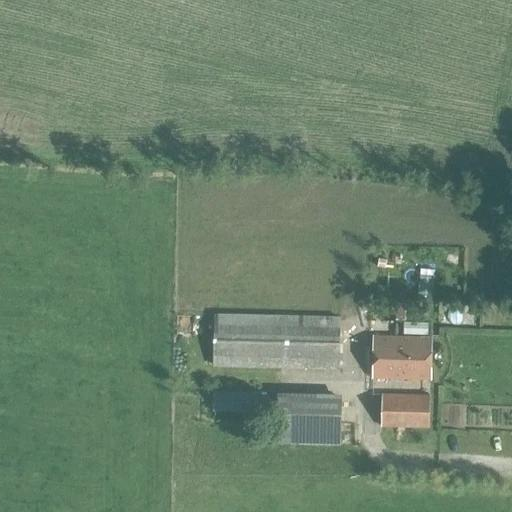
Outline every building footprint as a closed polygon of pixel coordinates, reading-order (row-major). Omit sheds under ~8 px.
[(340,370),(341,317),(215,313),(213,367),(340,370)] [(373,378),(430,379),(431,337),(374,336),(373,378)] [(221,393),(221,411),(265,412),(266,394),(221,393)] [(430,396),(383,395),(382,429),(429,430),(430,396)] [(264,441),(328,439),(328,411),(264,413),(264,441)]
